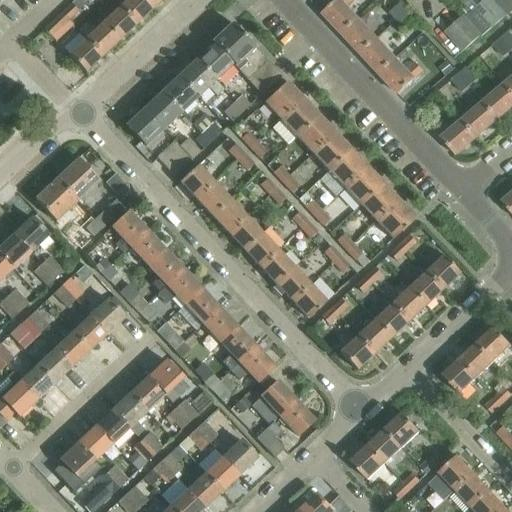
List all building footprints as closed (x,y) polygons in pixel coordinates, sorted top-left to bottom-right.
[(144,0),(128,0),(120,8),(137,26),(154,10),(144,0)] [(144,0),(154,10),(164,0),(144,0)] [(338,0),(323,15),(342,36),(358,20),(347,8),(356,0),(355,0),(339,0),(338,0)] [(488,0),(476,11),(492,29),(506,17),(491,0),(488,0)] [(511,0),(492,0),(507,17),(511,11),(511,0)] [(71,5),(61,15),(68,22),(78,12),(71,5)] [(390,15),(397,22),(408,12),(401,5),(390,15)] [(120,8),(103,24),(120,42),(137,26),(120,8)] [(483,37),(492,30),(475,11),(467,19),(483,37)] [(408,12),(397,22),(403,29),(414,19),(408,12)] [(68,22),(61,15),(44,31),(51,38),(68,22)] [(462,54),(481,37),(464,19),(446,35),(462,54)] [(358,20),(342,36),(361,56),(377,40),(358,20)] [(103,24),(86,40),(103,58),(120,42),(103,24)] [(214,46),(233,66),(235,68),(236,68),(235,67),(254,50),(255,50),(232,25),(231,25),(232,26),(213,44),(213,43),(212,43),(214,46)] [(511,52),(511,51),(511,38),(508,34),(501,40),(511,52)] [(103,58),(86,40),(68,56),(85,74),(103,58)] [(377,40),(361,56),(379,76),(396,60),(377,40)] [(494,47),(503,58),(511,52),(501,40),(494,47)] [(214,46),(196,62),(215,82),(233,66),(214,46)] [(396,60),(379,76),(398,96),(415,81),(414,81),(423,72),(415,64),(407,72),(396,60)] [(196,62),(179,78),(198,99),(215,82),(196,62)] [(268,63),(248,82),(261,96),(281,78),(268,63)] [(467,70),(459,76),(469,88),(477,81),(467,70)] [(469,88),(459,76),(452,82),(462,94),(469,88)] [(179,78),(162,95),(180,115),(198,99),(179,78)] [(264,105),(280,122),(303,101),(287,83),(264,105)] [(511,96),(504,87),(483,105),(497,122),(511,109),(511,96)] [(162,95),(144,111),(163,131),(180,115),(162,95)] [(241,97),(235,103),(244,113),(250,107),(241,97)] [(303,101),(280,122),(296,139),(319,118),(303,101)] [(244,113),(235,103),(229,109),(237,119),(244,113)] [(483,105),(462,123),(476,139),(497,122),(483,105)] [(163,131),(144,111),(127,127),(126,127),(145,148),(163,131)] [(319,118),(296,139),(312,156),(335,135),(319,118)] [(476,139),(462,123),(449,134),(441,125),(432,132),(440,141),(455,158),(476,139)] [(212,124),(200,136),(209,145),(221,134),(212,124)] [(241,141),(250,151),(257,144),(248,134),(241,141)] [(335,135),(312,156),(328,173),(351,152),(335,135)] [(209,145),(200,136),(194,142),(203,151),(209,145)] [(188,140),(179,148),(183,152),(192,162),(200,154),(188,140)] [(156,160),(165,169),(183,152),(179,148),(174,143),(156,160)] [(257,144),(250,151),(259,160),(266,154),(257,144)] [(228,153),(237,163),(244,156),(235,146),(228,153)] [(183,152),(165,169),(174,178),(192,162),(183,152)] [(351,152),(328,173),(344,190),(367,169),(351,152)] [(244,156),(237,163),(246,173),(253,166),(244,156)] [(78,161),(56,181),(77,203),(99,183),(78,161)] [(179,184),(196,202),(214,185),(198,167),(179,184)] [(273,175),(282,185),(289,178),(280,168),(273,175)] [(367,169),(344,190),(360,207),(383,186),(367,169)] [(115,174),(105,183),(117,196),(126,187),(115,174)] [(289,178),(282,185),(291,194),(298,188),(289,178)] [(260,187),(269,197),(276,190),(267,180),(260,187)] [(77,203),(56,181),(34,201),(55,224),(77,203)] [(214,185),(196,202),(212,219),(230,202),(214,185)] [(383,186),(360,207),(376,224),(399,203),(383,186)] [(276,190),(269,197),(278,207),(285,200),(276,190)] [(511,195),(502,204),(511,216),(511,195)] [(116,202),(95,222),(102,230),(124,209),(116,202)] [(230,202),(212,219),(228,236),(246,218),(230,202)] [(304,209),(314,218),(321,212),(311,202),(304,209)] [(399,203),(376,224),(392,241),(415,220),(399,203)] [(321,212),(314,218),(323,228),(330,222),(321,212)] [(123,256),(130,249),(147,234),(128,214),(112,230),(122,240),(115,247),(123,256)] [(292,221),(301,231),(308,224),(299,214),(292,221)] [(246,218),(228,236),(243,252),(262,235),(246,218)] [(31,220),(13,236),(30,254),(48,238),(31,220)] [(95,222),(86,231),(93,238),(102,230),(95,222)] [(308,224),(301,231),(310,240),(317,234),(308,224)] [(147,234),(130,249),(148,269),(165,253),(147,234)] [(262,235),(243,252),(259,269),(278,252),(262,235)] [(13,236),(0,248),(0,257),(12,271),(30,254),(13,236)] [(336,242),(345,252),(353,246),(343,236),(336,242)] [(409,237),(399,246),(405,253),(415,244),(409,237)] [(353,246),(345,252),(355,262),(362,255),(353,246)] [(405,253),(399,246),(389,256),(396,263),(405,253)] [(324,255),(333,265),(340,258),(331,248),(324,255)] [(278,252),(259,269),(275,286),(294,269),(278,252)] [(165,253),(148,269),(158,279),(151,286),(159,294),(183,272),(165,253)] [(0,257),(0,282),(12,271),(0,257)] [(442,257),(425,274),(442,292),(459,275),(442,257)] [(340,258),(333,265),(342,274),(349,268),(340,258)] [(49,259),(41,266),(55,281),(62,273),(49,259)] [(95,269),(102,276),(110,268),(104,261),(95,269)] [(55,281),(41,266),(33,274),(47,288),(55,281)] [(110,268),(102,276),(108,283),(117,275),(110,268)] [(294,269),(275,286),(291,303),(309,286),(294,269)] [(375,269),(365,278),(371,285),(381,276),(375,269)] [(183,272),(159,294),(157,297),(166,306),(175,297),(185,307),(201,292),(183,272)] [(425,274),(408,290),(425,308),(442,292),(425,274)] [(371,285),(365,278),(355,287),(362,295),(371,285)] [(69,281),(61,288),(75,302),(83,295),(69,281)] [(309,286),(291,303),(308,321),(326,304),(309,286)] [(75,302),(61,288),(54,295),(67,309),(75,302)] [(408,290),(391,306),(408,324),(425,308),(408,290)] [(14,292),(6,299),(20,313),(28,306),(14,292)] [(201,292),(185,307),(203,326),(219,311),(201,292)] [(20,313),(6,299),(0,305),(0,307),(12,321),(20,313)] [(131,307),(138,314),(146,306),(140,299),(131,307)] [(108,301),(89,318),(106,336),(125,319),(108,301)] [(341,301),(331,310),(338,317),(347,308),(341,301)] [(146,306),(138,314),(144,321),(153,313),(146,306)] [(391,306),(374,322),(391,340),(408,324),(391,306)] [(338,317),(331,310),(321,319),(328,326),(338,317)] [(219,311),(203,326),(221,346),(237,330),(219,311)] [(34,313),(27,321),(40,335),(48,328),(34,313)] [(89,318),(72,334),(89,352),(106,336),(89,318)] [(40,335),(27,321),(19,328),(32,342),(40,335)] [(374,322),(357,338),(374,356),(391,340),(374,322)] [(511,346),(495,329),(478,345),(495,363),(511,347),(511,346)] [(237,330),(221,346),(231,357),(222,365),(230,373),(239,365),(255,350),(237,330)] [(55,350),(72,369),(89,352),(72,334),(61,344),(54,337),(48,343),(55,350)] [(168,346),(174,353),(183,345),(176,338),(168,346)] [(374,356),(357,338),(339,354),(356,372),(374,356)] [(183,345),(174,353),(181,360),(189,352),(183,345)] [(478,345),(461,361),(478,379),(495,363),(478,345)] [(0,346),(0,362),(5,368),(13,360),(0,346)] [(55,350),(37,367),(54,385),(72,369),(55,350)] [(255,350),(239,365),(230,373),(239,383),(248,375),(257,385),(259,383),(266,377),(274,369),(255,350)] [(478,379),(461,361),(443,377),(460,396),(478,379)] [(165,362),(147,379),(164,397),(164,396),(172,404),(178,398),(171,391),(182,380),(165,362)] [(37,367),(20,383),(37,401),(54,385),(37,367)] [(0,385),(0,416),(7,424),(16,415),(19,418),(37,401),(20,383),(12,375),(0,385)] [(204,384),(210,391),(219,383),(212,376),(204,384)] [(266,377),(259,383),(268,392),(260,399),(278,419),(295,403),(276,384),(274,386),(266,377)] [(147,379),(129,395),(146,413),(164,397),(147,379)] [(219,383),(210,391),(217,398),(225,390),(219,383)] [(505,390),(495,399),(501,406),(511,397),(505,390)] [(129,395),(112,412),(129,430),(136,438),(143,431),(136,423),(146,413),(129,395)] [(244,398),(234,407),(242,415),(251,406),(244,398)] [(501,406),(495,399),(485,408),(492,415),(501,406)] [(183,402),(175,409),(189,424),(197,416),(183,402)] [(295,403),(278,419),(297,438),(313,423),(295,403)] [(189,424),(175,409),(168,417),(181,431),(189,424)] [(112,412),(95,428),(112,446),(129,430),(112,412)] [(403,415),(385,432),(402,450),(420,434),(403,415)] [(203,424),(196,431),(209,445),(217,438),(203,424)] [(281,433),(273,425),(264,432),(255,440),(268,452),(275,459),(284,451),(274,440),(281,433)] [(95,428),(77,444),(94,462),(112,446),(95,428)] [(497,435),(506,445),(511,439),(511,436),(504,428),(497,435)] [(209,445),(196,431),(188,438),(201,453),(209,445)] [(385,432),(368,448),(385,466),(402,450),(385,432)] [(148,435),(141,442),(154,457),(162,449),(148,435)] [(154,457),(141,442),(133,449),(146,464),(154,457)] [(240,442),(222,459),(239,477),(257,460),(240,442)] [(62,464),(53,472),(74,494),(101,469),(94,462),(77,444),(59,461),(62,464)] [(385,466),(368,448),(351,464),(368,482),(385,466)] [(427,462),(434,469),(444,459),(437,452),(427,462)] [(169,456),(161,464),(174,478),(182,471),(169,456)] [(439,475),(454,490),(472,473),(458,458),(439,475)] [(222,459),(204,475),(221,493),(239,477),(222,459)] [(174,478),(161,464),(153,471),(167,485),(174,478)] [(114,468),(106,475),(119,489),(127,482),(114,468)] [(472,473),(454,490),(472,510),(490,493),(472,473)] [(119,489),(106,475),(98,482),(112,496),(119,489)] [(204,475),(187,491),(204,509),(221,493),(204,475)] [(413,476),(403,485),(410,492),(420,483),(413,476)] [(410,492),(403,485),(393,494),(400,501),(410,492)] [(134,489),(126,496),(140,511),(147,503),(134,489)] [(187,491),(169,508),(173,511),(201,511),(204,509),(187,491)] [(490,493),(472,510),(473,511),(503,511),(506,510),(490,493)] [(138,511),(140,511),(126,496),(118,504),(126,511),(138,511)] [(333,511),(318,496),(300,511),(333,511)]
